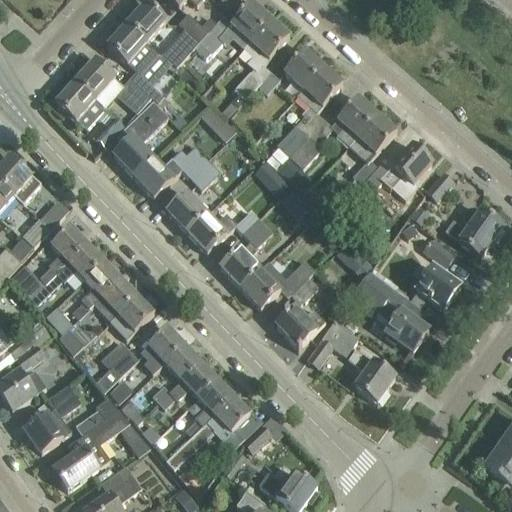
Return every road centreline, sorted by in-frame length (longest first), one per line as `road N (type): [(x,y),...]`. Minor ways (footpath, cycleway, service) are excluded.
road 1 (unclassified): [(374,494),(349,458),(11,105)]
road 2 (residential): [(511,190),(299,0)]
road 3 (residential): [(374,494),(425,449),(511,329)]
road 4 (residential): [(11,105),(99,0)]
